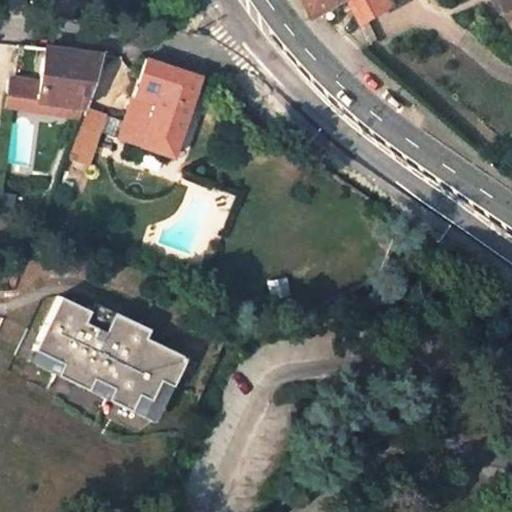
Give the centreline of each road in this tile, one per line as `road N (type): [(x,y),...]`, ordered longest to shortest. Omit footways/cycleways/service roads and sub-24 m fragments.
road 1 (primary): [(511,207),(376,114),(281,21)]
road 2 (residential): [(0,31),(233,49),(281,21)]
